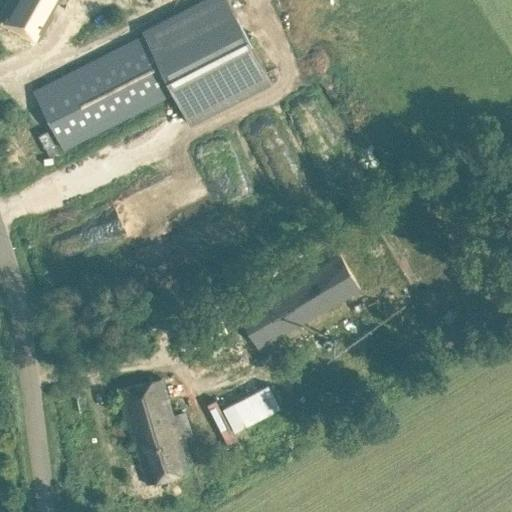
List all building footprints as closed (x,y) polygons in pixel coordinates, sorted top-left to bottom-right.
[(8,0),(0,15),(0,16),(39,38),(53,13),(50,11),(56,0),(59,2),(60,0),(8,0)] [(34,90),(79,178),(271,81),(229,0),(205,0),(143,32),(145,34),(34,90)] [(340,253),(250,305),(270,339),(360,288),(340,253)] [(182,347),(190,378),(223,368),(214,338),(182,347)] [(274,376),(197,407),(210,440),(287,409),(274,376)] [(162,378),(118,392),(126,419),(128,419),(132,431),(130,432),(147,484),(194,469),(197,468),(186,435),(193,433),(186,409),(185,410),(173,414),(162,378)]
